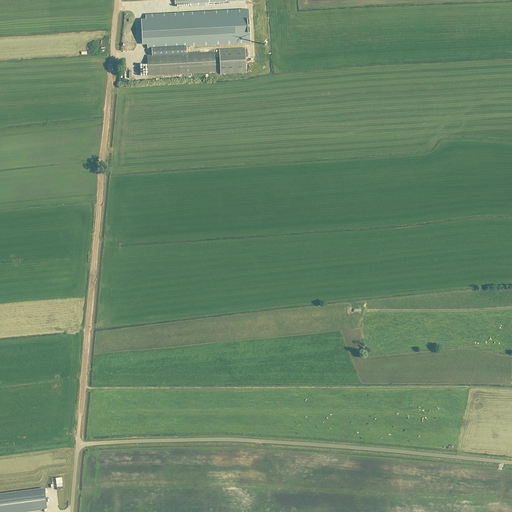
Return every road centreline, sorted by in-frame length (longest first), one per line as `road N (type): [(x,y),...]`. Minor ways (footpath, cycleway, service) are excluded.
road 1 (track): [(77,443),(116,0)]
road 2 (unclassified): [(511,463),(273,443),(77,443)]
